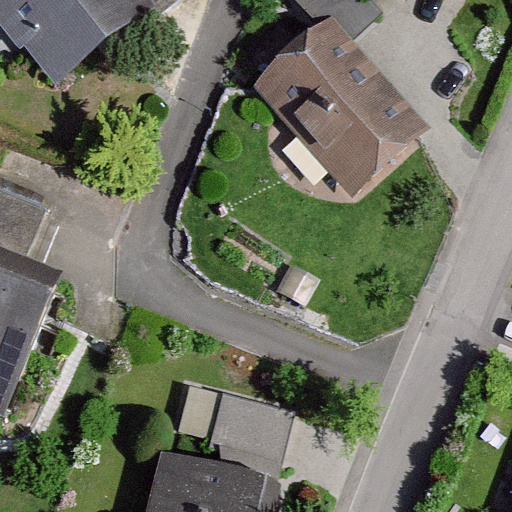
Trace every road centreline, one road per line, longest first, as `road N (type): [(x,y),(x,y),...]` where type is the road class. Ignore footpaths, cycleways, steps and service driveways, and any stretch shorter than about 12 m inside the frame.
road 1 (residential): [(427,399),(168,296),(146,260),(150,214),(229,0)]
road 2 (residential): [(427,399),(511,203)]
road 3 (unknown): [(351,0),(457,100),(511,130)]
road 4 (residential): [(386,511),(427,399)]
